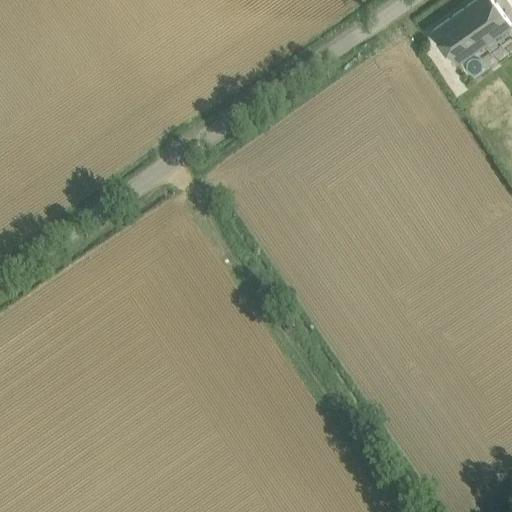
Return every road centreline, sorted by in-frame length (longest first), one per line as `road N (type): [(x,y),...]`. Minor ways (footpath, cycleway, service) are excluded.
road 1 (unclassified): [(0,280),(412,0)]
road 2 (track): [(422,511),(174,163)]
